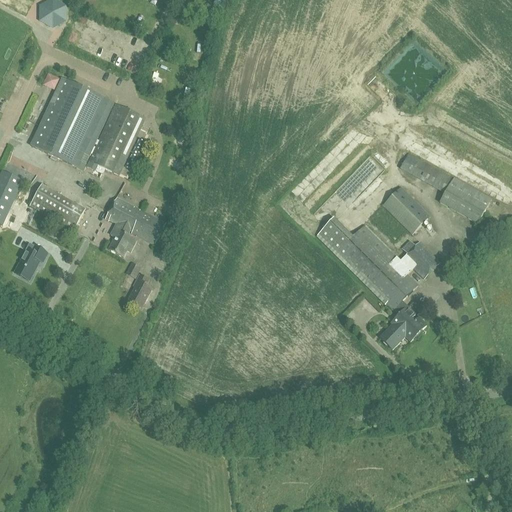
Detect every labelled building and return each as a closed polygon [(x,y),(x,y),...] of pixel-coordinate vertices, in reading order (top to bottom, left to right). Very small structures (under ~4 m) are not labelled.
[(40,12),(40,16),(40,19),(41,21),(44,25),(47,27),(49,27),(52,28),(54,28),(56,27),(59,26),(63,23),(65,20),(66,18),(66,16),(66,13),(66,11),(65,9),(64,7),(62,5),(59,3),(57,2),(55,1),(53,1),(50,1),(48,2),(45,4),(43,5),(41,8),(40,10),(40,12)] [(145,30),(151,15),(142,12),(136,27),(145,30)] [(172,26),(170,34),(181,37),(183,29),(172,26)] [(401,86),(406,82),(401,76),(396,79),(401,86)] [(30,147),(83,172),(88,163),(113,174),(140,117),(61,80),(30,147)] [(416,100),(429,91),(426,87),(413,96),(416,100)] [(168,151),(164,164),(174,167),(178,155),(168,151)] [(383,154),(387,163),(393,161),(389,152),(383,154)] [(478,225),(492,201),(454,180),(409,154),(400,171),(445,195),(440,204),(478,225)] [(337,203),(347,215),(360,203),(355,198),(364,191),(364,190),(386,171),(374,158),(334,192),(341,199),(337,203)] [(30,208),(74,233),(86,212),(42,186),(30,208)] [(412,236),(430,218),(401,189),(383,207),(412,236)] [(109,250),(124,258),(127,252),(130,254),(137,242),(129,237),(130,234),(154,247),(166,224),(117,198),(105,221),(115,226),(110,236),(115,238),(109,250)] [(353,237),(352,237),(334,219),(316,238),(385,306),(386,305),(393,312),(395,311),(399,316),(390,325),(392,326),(379,339),(393,352),(405,339),(410,344),(427,327),(419,319),(415,322),(412,320),(416,316),(403,303),(419,287),(408,276),(413,270),(424,281),(441,264),(420,243),(415,247),(410,242),(402,250),(407,255),(401,262),(397,258),(365,225),(354,237),(353,237)] [(45,253),(32,246),(29,252),(24,249),(12,272),(26,280),(37,260),(40,262),(45,253)] [(126,276),(135,280),(141,270),(132,265),(126,276)] [(56,279),(60,269),(53,266),(49,277),(56,279)] [(128,303),(142,310),(153,290),(147,287),(149,281),(140,276),(137,281),(133,288),(135,289),(128,303)]
